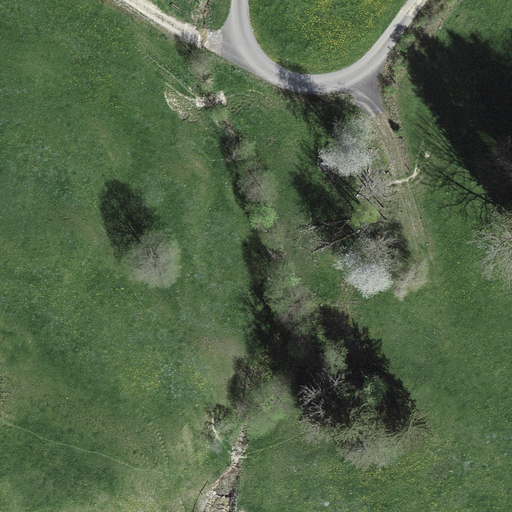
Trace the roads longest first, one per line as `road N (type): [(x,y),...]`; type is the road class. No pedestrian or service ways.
road 1 (track): [(238,0),(238,54),(277,87),(359,83),(421,0)]
road 2 (track): [(125,0),(177,32),(238,54)]
